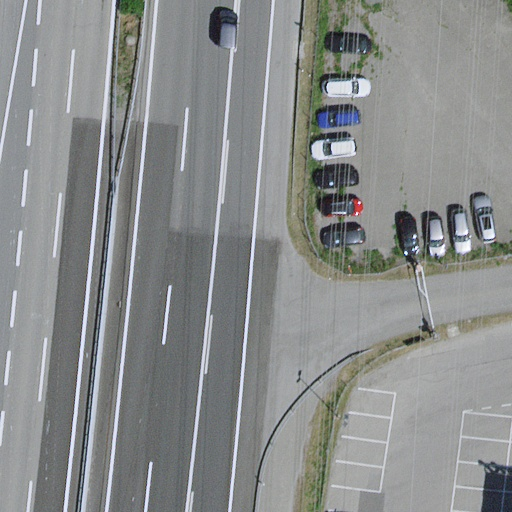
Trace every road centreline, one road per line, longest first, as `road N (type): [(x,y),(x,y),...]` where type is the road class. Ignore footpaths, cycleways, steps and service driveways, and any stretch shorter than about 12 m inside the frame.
road 1 (motorway): [(75,0),(25,511)]
road 2 (motorway): [(148,511),(196,0)]
